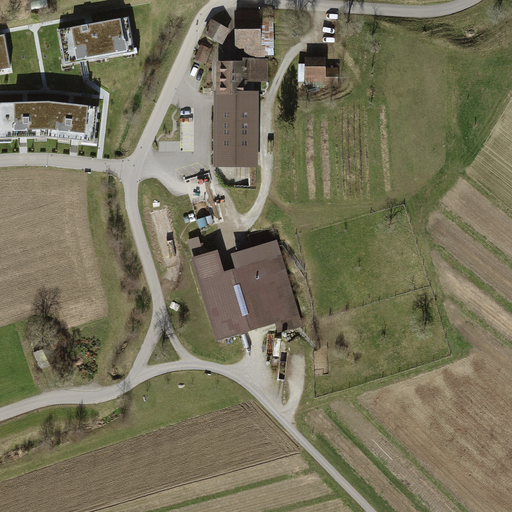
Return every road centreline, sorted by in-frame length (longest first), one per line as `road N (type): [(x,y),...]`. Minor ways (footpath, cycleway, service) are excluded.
road 1 (residential): [(469,0),(407,11),(241,0),(212,6),(132,170)]
road 2 (residential): [(132,170),(132,211),(160,319),(132,379),(98,396),(61,394),(0,413)]
road 3 (track): [(371,511),(251,378),(190,363),(132,379)]
road 4 (track): [(230,262),(237,236),(226,190),(207,174),(132,170)]
road 5 (residential): [(0,162),(132,170)]
